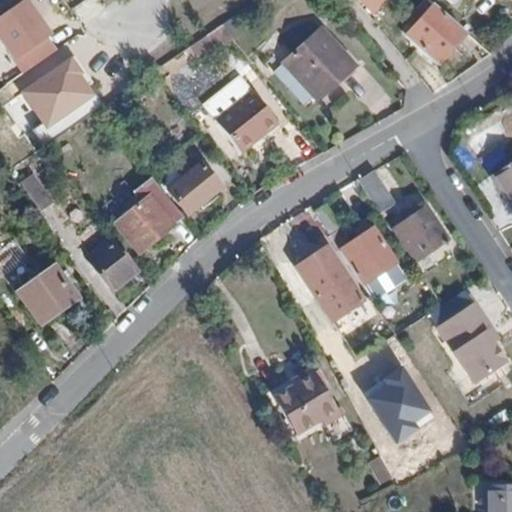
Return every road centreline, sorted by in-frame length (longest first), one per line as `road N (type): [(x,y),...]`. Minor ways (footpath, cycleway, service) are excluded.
road 1 (residential): [(409,123),(243,226),(0,461)]
road 2 (residential): [(409,123),(511,278)]
road 3 (residential): [(511,60),(409,123)]
